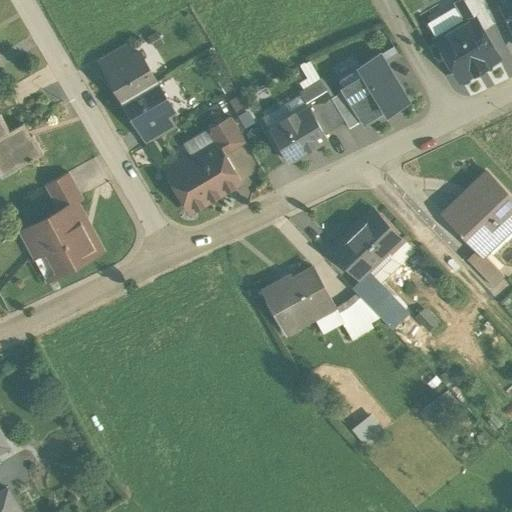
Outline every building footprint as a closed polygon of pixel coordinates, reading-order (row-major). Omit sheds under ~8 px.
[(494,21),(483,0),(461,0),(454,4),(463,22),(474,16),(481,27),(494,21)] [(511,0),(505,0),(501,2),(511,26),(511,0)] [(436,38),(460,80),(498,58),(481,27),(474,16),(463,22),(436,38)] [(125,43),(98,59),(105,71),(132,56),(125,43)] [(105,71),(104,72),(121,102),(155,82),(137,52),(132,56),(105,71)] [(407,99),(380,54),(339,79),(345,89),(363,120),(366,124),(407,99)] [(155,82),(121,102),(138,131),(139,131),(166,115),(172,111),(155,82)] [(7,89),(0,93),(0,113),(16,105),(7,89)] [(345,89),(331,98),(345,121),(349,129),(363,120),(345,89)] [(309,108),(325,133),(345,121),(331,98),(327,91),(306,103),(309,108)] [(289,162),(328,138),(325,133),(309,108),(296,116),(294,113),(282,120),(284,123),(271,131),(289,162)] [(166,115),(139,131),(147,144),(174,128),(166,115)] [(230,116),(205,131),(211,142),(213,141),(221,154),(245,140),(230,116)] [(0,178),(0,179),(42,154),(23,122),(8,131),(0,117),(0,178)] [(211,142),(164,170),(166,174),(165,179),(170,188),(175,189),(188,211),(238,181),(221,154),(213,141),(211,142)] [(511,199),(485,171),(464,190),(470,196),(446,218),(475,249),(476,248),(511,214),(511,199)] [(65,172),(43,185),(57,209),(75,200),(76,202),(81,199),(65,172)] [(57,209),(19,231),(46,280),(96,252),(79,221),(85,218),(76,202),(75,200),(57,209)] [(373,208),(332,247),(361,277),(402,238),(373,208)] [(475,249),(465,258),(492,285),(503,276),(476,248),(475,249)] [(313,261),(263,288),(287,332),(315,317),(314,314),(335,303),(313,261)] [(393,298),(372,277),(357,291),(377,313),(393,298)] [(335,303),(314,314),(315,317),(323,334),(344,323),(338,311),(339,310),(335,303)] [(364,331),(350,305),(339,310),(338,311),(344,323),(352,337),(364,331)] [(434,327),(423,313),(415,320),(426,333),(434,327)] [(352,427),(363,443),(384,427),(372,412),(352,427)] [(18,511),(7,490),(0,494),(0,511),(18,511)]
